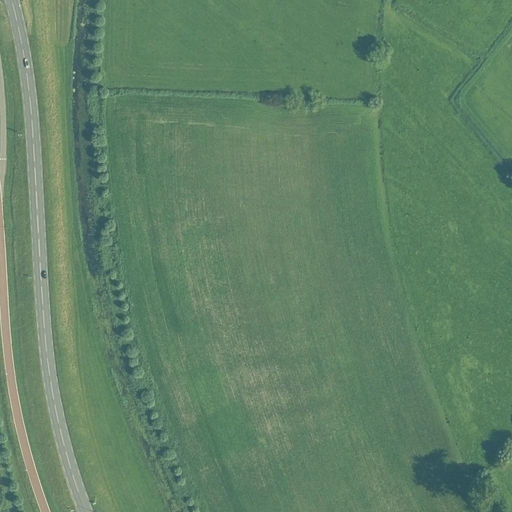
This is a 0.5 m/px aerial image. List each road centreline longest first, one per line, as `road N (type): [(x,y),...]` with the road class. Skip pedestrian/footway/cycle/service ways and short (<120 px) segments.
road 1 (secondary): [(85,511),(49,375),(31,115),(11,0)]
road 2 (unclassified): [(45,511),(10,378),(0,248)]
